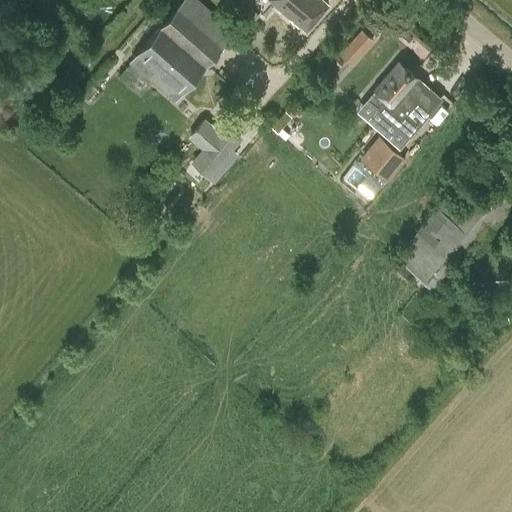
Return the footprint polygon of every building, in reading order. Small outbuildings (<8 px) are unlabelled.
[(229,36),(188,0),(183,0),(162,25),(205,63),(229,36)] [(276,0),(305,24),(325,0),(276,0)] [(162,25),(138,52),(181,90),(205,63),(162,25)] [(352,65),(375,39),(361,26),(338,53),(352,65)] [(441,96),(416,75),(400,61),(369,97),(378,105),(384,98),(391,104),(388,107),(388,108),(381,116),(388,121),(395,113),(401,118),(418,99),(430,109),(441,96)] [(219,126),(234,112),(211,86),(196,99),(219,126)] [(267,105),(237,128),(246,140),(269,123),(273,129),(291,116),(284,108),(275,115),(267,105)] [(405,156),(392,146),(380,136),(362,158),(374,168),(387,178),(405,156)] [(490,169),(511,187),(511,155),(506,150),(490,169)] [(365,205),(377,191),(351,169),(339,183),(365,205)] [(480,244),(511,206),(511,191),(496,178),(483,194),(474,187),(448,218),(438,209),(398,257),(432,286),(473,238),(480,244)]
